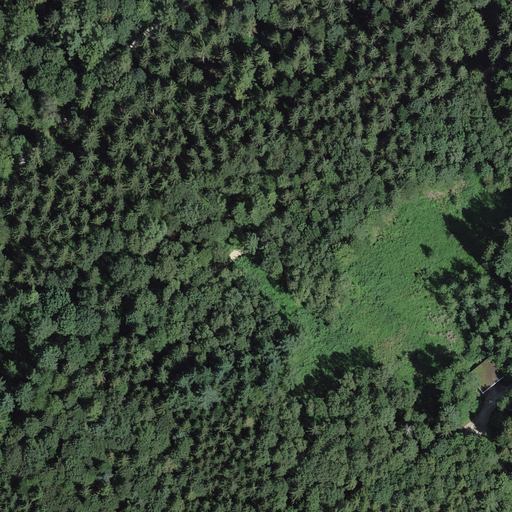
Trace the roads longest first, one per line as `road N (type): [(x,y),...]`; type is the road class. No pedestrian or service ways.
road 1 (track): [(0,445),(151,308),(511,57)]
road 2 (track): [(0,180),(128,48),(189,0)]
road 3 (track): [(484,428),(458,434),(325,511)]
road 4 (track): [(511,501),(485,440),(483,415),(511,385)]
